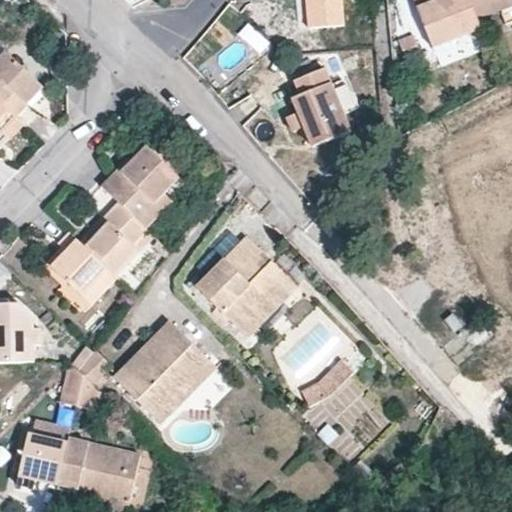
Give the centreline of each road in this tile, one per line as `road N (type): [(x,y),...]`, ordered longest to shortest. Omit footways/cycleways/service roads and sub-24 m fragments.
road 1 (residential): [(300,212),(138,52)]
road 2 (residential): [(138,52),(0,214)]
